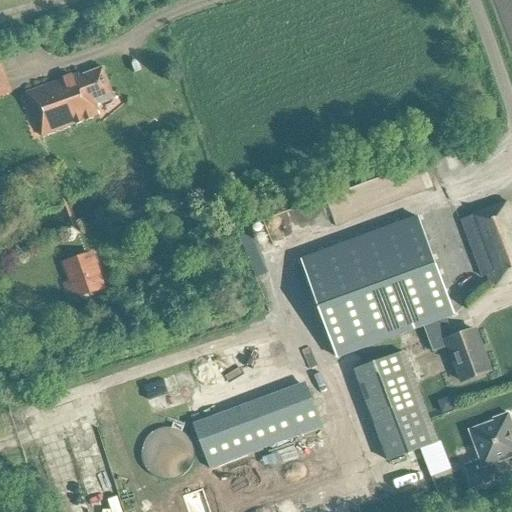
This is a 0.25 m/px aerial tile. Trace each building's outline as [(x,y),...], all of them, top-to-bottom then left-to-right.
[(0,61),(0,98),(12,94),(0,61)] [(94,101),(112,94),(103,69),(80,77),(79,73),(27,92),(43,135),(99,115),(94,101)] [(43,159),(15,169),(24,193),(52,182),(43,159)] [(511,212),(508,203),(462,221),(483,277),(488,275),(493,289),(511,281),(511,212)] [(490,372),(475,330),(454,338),(446,316),(452,314),(417,221),(305,263),(340,356),(423,325),(434,353),(449,347),(462,382),(490,372)] [(253,226),(239,230),(253,277),(266,273),(253,226)] [(106,289),(93,252),(62,263),(69,282),(62,285),(68,302),(106,289)] [(438,443),(405,353),(356,371),(389,461),(438,443)] [(212,470),(324,426),(309,388),(197,432),(212,470)] [(453,396),(439,401),(444,412),(457,407),(453,396)] [(511,430),(511,423),(509,414),(493,420),(494,422),(470,431),(480,459),(463,465),(472,490),(495,482),(489,467),(511,458),(511,430),(511,431),(511,430)] [(175,429),(167,428),(159,429),(151,433),(145,439),(142,447),(141,455),(142,463),(146,471),(152,476),(160,480),(168,481),(176,480),(184,476),(190,470),(193,462),(194,454),(193,445),(189,438),(183,432),(175,429)] [(96,511),(95,503),(68,510),(68,511),(96,511)]
